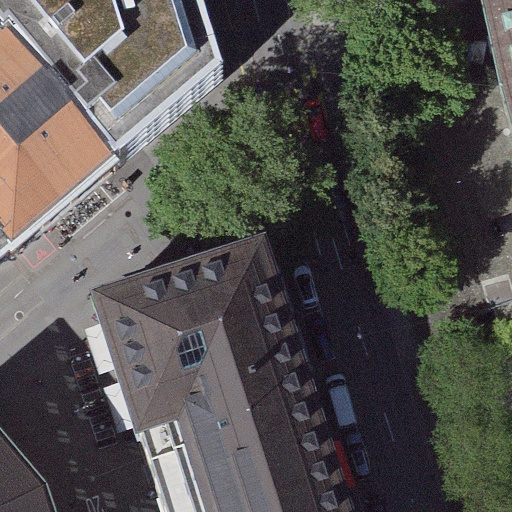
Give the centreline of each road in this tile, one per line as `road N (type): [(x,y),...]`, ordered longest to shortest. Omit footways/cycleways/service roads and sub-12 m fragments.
road 1 (tertiary): [(415,511),(299,111)]
road 2 (residential): [(299,111),(141,234)]
road 3 (residential): [(104,511),(15,332)]
road 4 (residential): [(141,234),(15,332)]
